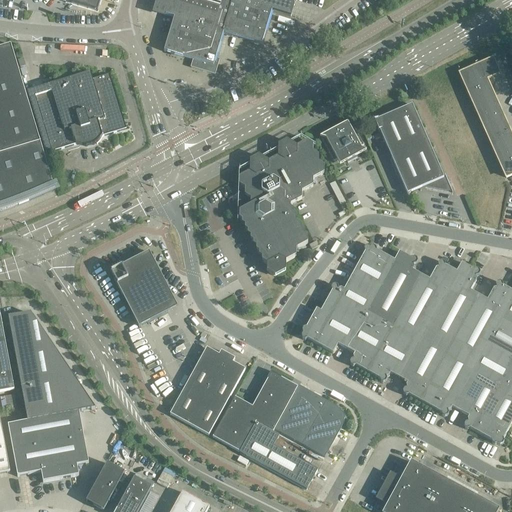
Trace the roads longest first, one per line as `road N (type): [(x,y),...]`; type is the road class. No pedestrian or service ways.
road 1 (secondary): [(184,184),(511,7)]
road 2 (secondary): [(459,0),(176,163)]
road 3 (unclassified): [(264,347),(344,233),(362,222),(511,245)]
road 4 (unclassified): [(354,0),(232,85),(158,105)]
road 5 (unclassified): [(264,347),(207,311),(194,275),(184,184)]
road 6 (secondary): [(279,511),(179,458),(128,401)]
road 7 (secondary): [(29,260),(95,368),(128,401)]
road 8 (secondary): [(128,401),(116,368),(43,255)]
road 9 (secondary): [(176,163),(24,235)]
road 10 (secondary): [(43,255),(184,184)]
road 11 (unclassified): [(511,478),(493,476),(377,413)]
road 12 (unclassified): [(377,413),(264,347)]
road 13 (unclassified): [(130,21),(0,9)]
